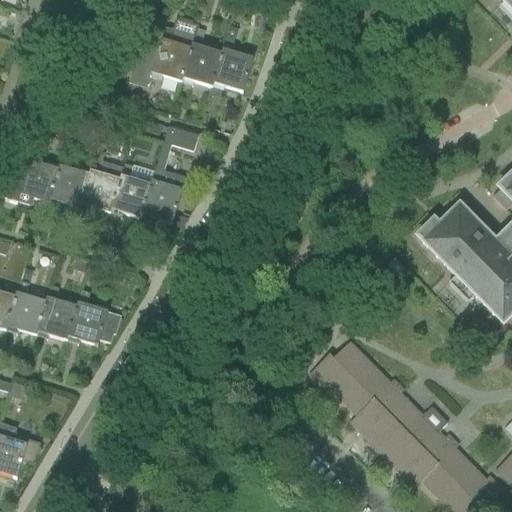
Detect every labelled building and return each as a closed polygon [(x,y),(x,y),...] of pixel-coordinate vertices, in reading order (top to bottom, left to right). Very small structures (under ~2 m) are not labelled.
[(511,0),(497,0),(504,7),(504,6),(511,14),(511,0)] [(175,21),(172,33),(163,31),(157,52),(139,46),(128,83),(147,88),(151,77),(161,80),(159,85),(160,85),(162,80),(177,85),(176,85),(179,86),(195,31),(196,28),(175,21)] [(195,31),(179,86),(180,86),(181,82),(192,85),(190,90),(191,90),(193,85),(207,89),(207,90),(210,91),(221,54),(200,48),(204,34),(195,31)] [(221,54),(210,91),(211,91),(212,87),(222,90),(221,94),(222,95),(223,90),(238,94),(238,95),(241,96),(251,62),(250,62),(250,63),(229,57),(233,43),(224,41),(221,54)] [(98,84),(88,93),(98,103),(103,98),(103,88),(98,84)] [(167,131),(149,190),(140,222),(141,223),(142,218),(152,221),(151,226),(152,226),(153,222),(168,226),(167,227),(171,228),(174,217),(185,182),(163,175),(170,150),(192,157),(197,140),(167,131)] [(9,173),(0,202),(16,207),(15,207),(17,207),(18,204),(29,208),(31,202),(46,206),(45,207),(47,207),(57,174),(37,168),(38,167),(36,167),(40,154),(32,152),(24,178),(9,173)] [(75,212),(78,212),(88,179),(67,173),(68,172),(67,172),(71,160),(62,157),(57,174),(47,207),(49,208),(50,203),(60,206),(59,211),(60,211),(61,206),(76,211),(75,212)] [(106,217),(109,217),(122,171),(93,163),(88,179),(78,212),(79,213),(81,208),(91,211),(90,215),(91,216),(92,212),(107,216),(106,217)] [(137,222),(140,222),(149,190),(129,183),(129,182),(128,181),(132,170),(123,167),(122,171),(109,217),(110,218),(111,213),(122,216),(120,221),(121,221),(122,216),(137,221),(137,222)] [(433,224),(416,240),(455,279),(448,286),(467,305),(473,299),(502,327),(511,317),(511,176),(497,191),(511,206),(511,227),(494,245),(458,209),(438,229),(433,224)] [(174,217),(171,228),(181,231),(187,221),(174,217)] [(0,245),(0,257),(5,259),(8,248),(0,245)] [(75,262),(71,272),(84,277),(87,266),(75,262)] [(24,271),(20,282),(30,284),(33,273),(24,271)] [(32,338),(35,339),(45,307),(24,300),(24,299),(27,287),(19,285),(14,301),(4,334),(5,335),(6,330),(17,333),(15,337),(16,338),(18,333),(32,338)] [(63,343),(66,344),(75,311),(55,305),(55,304),(58,292),(50,289),(45,307),(35,339),(36,340),(37,335),(47,338),(46,343),(47,343),(48,338),(63,343)] [(75,311),(66,344),(66,345),(68,340),(78,343),(77,347),(78,348),(79,344),(94,348),(93,349),(97,350),(99,343),(108,345),(110,346),(113,337),(115,337),(120,320),(107,316),(106,316),(106,317),(86,310),(86,309),(85,309),(89,297),(81,294),(75,311)] [(1,333),(4,334),(14,301),(0,297),(0,332),(1,333)] [(384,455),(381,458),(382,459),(385,456),(400,471),(397,474),(414,491),(421,485),(447,511),(474,511),(478,509),(480,511),(482,511),(502,493),(489,480),(485,483),(454,452),(458,448),(447,438),(443,442),(437,437),(441,432),(447,425),(431,409),(421,418),(406,403),(409,400),(408,400),(404,403),(398,397),(403,393),(393,383),(389,386),(349,345),(333,361),(329,358),(308,378),(321,391),(325,388),(356,419),(349,426),(366,443),(369,440),(384,455)] [(0,384),(0,394),(9,397),(11,388),(0,384)] [(9,397),(8,400),(23,405),(27,391),(12,387),(11,388),(9,397)] [(0,476),(13,480),(13,481),(16,482),(21,465),(33,469),(36,458),(37,458),(40,452),(38,451),(39,447),(26,443),(14,437),(16,432),(0,427),(0,476)] [(511,456),(494,474),(508,487),(511,484),(511,456)] [(408,489),(399,497),(407,505),(415,497),(408,489)]
